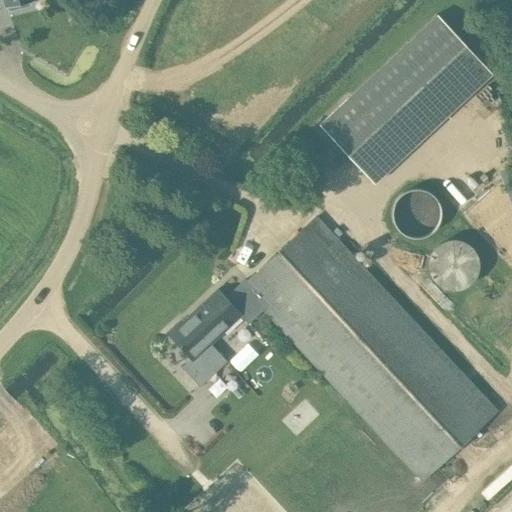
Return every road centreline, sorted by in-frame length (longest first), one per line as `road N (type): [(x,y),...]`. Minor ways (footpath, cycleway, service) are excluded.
road 1 (unclassified): [(0,344),(39,303),(68,248),(92,150)]
road 2 (unclassified): [(92,150),(162,0)]
